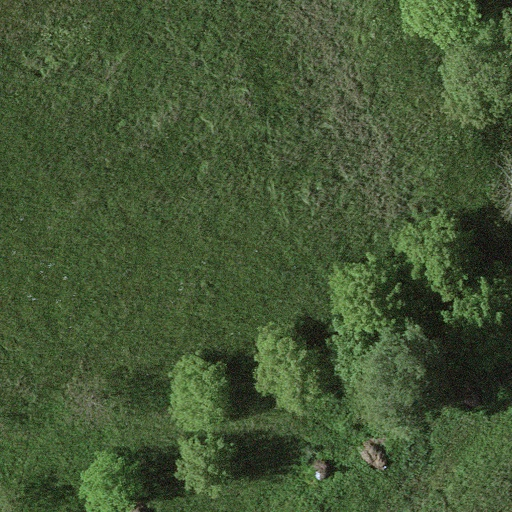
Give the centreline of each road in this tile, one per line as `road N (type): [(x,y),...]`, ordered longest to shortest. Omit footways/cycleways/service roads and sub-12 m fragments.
road 1 (track): [(393,511),(479,437),(511,389)]
road 2 (track): [(511,117),(460,0)]
